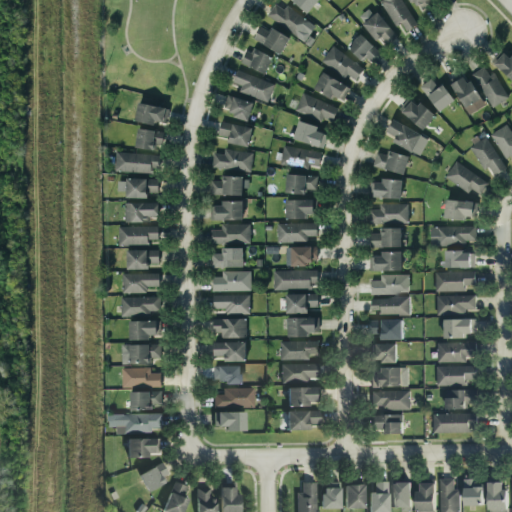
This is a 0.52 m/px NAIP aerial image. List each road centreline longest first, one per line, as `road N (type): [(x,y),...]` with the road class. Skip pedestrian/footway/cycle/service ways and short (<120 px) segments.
road 1 (residential): [(463,32),(415,56),(378,97),(351,149),(344,211),(348,456)]
road 2 (residential): [(206,456),(189,430),(189,140),(205,77),(247,0)]
road 3 (residential): [(511,452),(206,456)]
road 4 (residential): [(511,198),(502,224),(505,453)]
